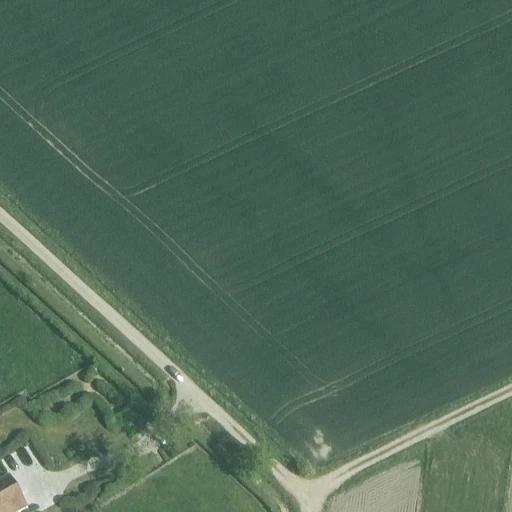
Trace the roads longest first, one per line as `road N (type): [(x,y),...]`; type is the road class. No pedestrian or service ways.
road 1 (unclassified): [(0,212),(276,466),(306,498),(308,511)]
road 2 (track): [(306,498),(421,428),(511,386)]
